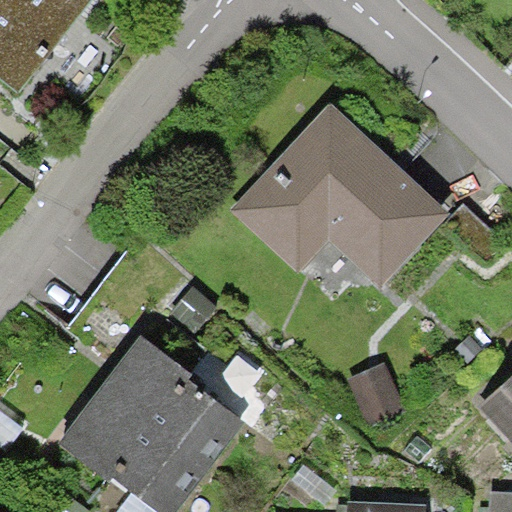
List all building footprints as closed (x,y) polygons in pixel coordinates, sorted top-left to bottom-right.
[(0,0),(0,75),(20,91),(91,0),(0,0)] [(396,164),(330,102),(231,210),(298,273),(330,241),(381,286),(448,213),(396,164)] [(193,286),(171,310),(195,331),(216,307),(193,286)] [(472,332),(457,349),(473,362),(487,345),(472,332)] [(100,388),(209,469),(245,421),(188,379),(193,373),(140,334),(115,368),(100,388)] [(386,361),(348,375),(367,426),(405,412),(386,361)] [(511,375),(480,405),(511,438),(511,375)] [(161,511),(177,511),(209,469),(100,388),(81,414),(59,444),(110,481),(113,477),(161,511)] [(511,511),(511,491),(491,491),(490,511),(511,511)] [(426,511),(426,503),(348,500),(347,511),(426,511)]
